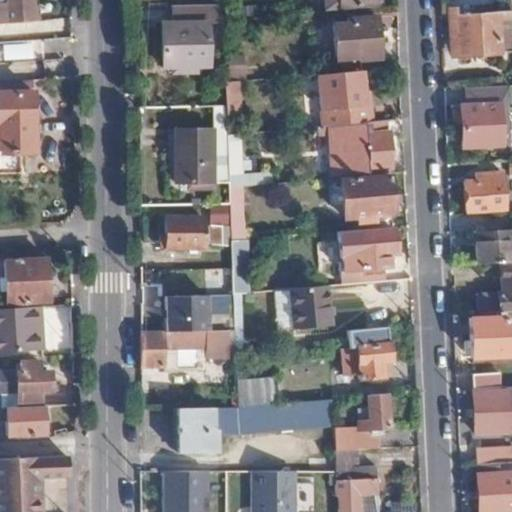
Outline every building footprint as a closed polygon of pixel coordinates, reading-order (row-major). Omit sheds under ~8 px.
[(7,0),(7,1),(0,1),(0,21),(32,20),(31,0),(7,0)] [(509,19),(509,9),(456,13),(456,4),(447,5),(450,54),(498,51),(497,29),(497,20),(509,19)] [(373,30),(372,17),(345,19),(345,26),(330,27),(332,59),(348,59),(348,61),(382,58),(381,30),(373,30)] [(207,66),(205,22),(160,23),(162,66),(207,66)] [(498,51),(511,51),(510,29),(497,29),(498,51)] [(227,56),(227,75),(242,74),(241,55),(227,56)] [(345,70),(302,74),(306,125),(323,124),(354,122),(354,106),(347,106),(347,89),(345,70)] [(0,154),(32,152),(28,79),(0,80),(0,154)] [(511,83),(462,87),(463,106),(460,106),(460,110),(461,130),(461,147),(499,145),(497,105),(494,105),(494,94),(511,92),(511,83)] [(461,130),(460,110),(452,110),(452,131),(461,130)] [(380,130),(378,120),(354,122),(323,124),(327,178),(365,175),(364,168),(387,165),(384,130),(380,130)] [(226,132),(226,127),(173,128),(173,181),(228,181),(227,160),(226,132)] [(240,131),(226,132),(227,160),(241,159),(240,131)] [(228,181),(228,186),(241,185),(241,174),(241,159),(227,160),(228,181)] [(241,174),(241,185),(273,183),(272,172),(241,174)] [(503,209),(501,176),(481,176),(481,183),(464,184),(465,211),(503,209)] [(389,214),(388,178),(339,182),(341,218),(353,218),(354,223),(370,222),(369,215),(389,214)] [(200,246),(200,217),(164,218),(164,246),(200,246)] [(355,229),(334,231),(339,285),(388,280),(386,254),(392,254),(390,230),(355,233),(355,229)] [(511,230),(474,233),(475,262),(507,261),(511,260),(511,230)] [(229,239),(229,292),(248,292),(248,239),(229,239)] [(4,277),(0,277),(0,290),(5,290),(5,302),(47,299),(45,258),(4,260),(4,277)] [(500,294),(500,313),(511,312),(511,260),(507,261),(508,294),(500,294)] [(328,325),(326,286),(289,290),(292,328),(328,325)] [(28,330),(27,305),(0,307),(0,335),(7,335),(8,350),(42,349),(40,329),(28,330)] [(508,356),(506,318),(470,320),(472,357),(508,356)] [(387,359),(384,326),(345,330),(347,347),(354,347),(358,377),(381,374),(379,360),(387,359)] [(225,330),(139,331),(138,366),(160,366),(160,371),(173,371),(173,367),(193,366),(193,358),(225,357),(225,330)] [(41,404),(50,404),(49,388),(58,387),(57,367),(46,367),(46,360),(29,360),(29,368),(9,369),(11,406),(41,404)] [(472,375),(472,388),(497,387),(497,374),(472,375)] [(237,407),(277,403),(276,380),(236,384),(237,407)] [(511,385),(504,386),(504,392),(472,394),(473,434),(507,432),(505,400),(511,399),(511,385)] [(388,423),(386,391),(367,394),(370,415),(358,417),(359,427),(379,424),(388,423)] [(332,420),(331,398),(277,403),(237,407),(236,407),(174,409),(175,454),(212,452),(212,434),(332,426),(332,420)] [(42,431),(41,404),(11,406),(4,406),(6,433),(42,431)] [(333,450),(354,449),(353,428),(353,419),(332,420),(332,426),(333,450)] [(380,447),(379,424),(359,427),(353,428),(354,449),(380,447)] [(475,448),(476,464),(498,462),(504,462),(503,446),(475,448)] [(354,466),(354,449),(333,450),(334,472),(334,511),(373,511),(372,466),(354,466)] [(0,457),(0,511),(39,511),(38,483),(37,476),(65,475),(65,472),(65,454),(0,457)] [(499,511),(498,462),(476,464),(478,511),(499,511)] [(296,511),(297,472),(251,472),(250,511),(296,511)] [(196,491),(164,491),(164,509),(163,511),(203,511),(204,502),(196,502),(196,491)]
